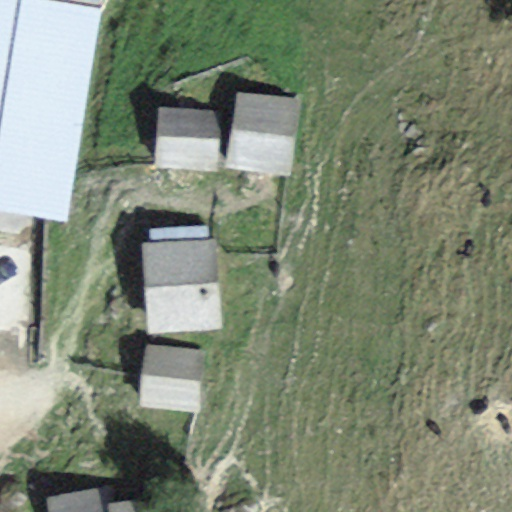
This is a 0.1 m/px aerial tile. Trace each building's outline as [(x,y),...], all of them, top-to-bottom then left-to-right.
[(103,0),(0,0),(0,208),(63,219),(102,14),(103,0)] [(300,102),(235,93),(225,161),(290,171),(300,102)] [(217,116),(165,112),(161,162),(214,166),(217,116)] [(220,241),(145,242),(146,326),(221,325),(220,241)] [(203,356),(147,348),(140,398),(196,406),(203,356)] [(110,511),(108,491),(56,496),(57,511),(110,511)] [(172,511),(169,496),(114,502),(114,511),(172,511)]
